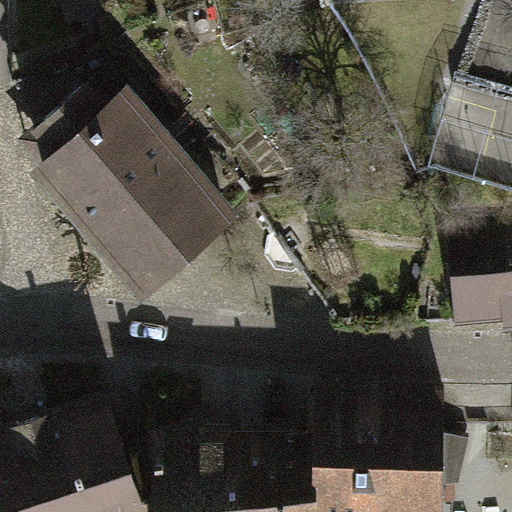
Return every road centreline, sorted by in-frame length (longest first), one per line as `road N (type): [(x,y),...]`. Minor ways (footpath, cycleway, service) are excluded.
road 1 (unclassified): [(39,323),(511,355)]
road 2 (residential): [(0,151),(39,323)]
